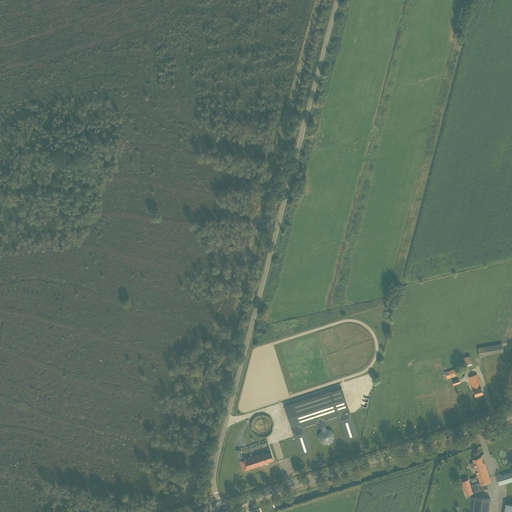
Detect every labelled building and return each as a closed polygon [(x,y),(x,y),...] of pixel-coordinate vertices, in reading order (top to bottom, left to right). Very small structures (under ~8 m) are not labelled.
[(502,344),(478,348),(479,356),(503,352),(502,344)] [(464,357),(467,366),(472,364),(469,355),(464,357)] [(459,368),(445,372),(447,379),(461,374),(459,368)] [(475,396),(483,393),(481,387),(477,374),(469,377),(473,390),(475,396)] [(330,392),(284,407),(294,436),(300,455),(312,451),(306,432),(304,429),(316,425),(317,429),(320,427),(321,430),(318,433),(318,438),(320,442),(324,444),(328,444),(332,441),(334,437),(333,433),(330,429),(326,428),(325,426),(328,425),(327,421),(338,418),(340,421),(346,440),(357,436),(351,417),(349,411),(348,408),(337,411),(330,392)] [(264,454),(264,453),(240,461),(243,470),(267,463),(267,462),(273,460),(271,452),(264,454)] [(469,479),(462,481),(466,496),(473,493),(488,488),(487,483),(490,482),(484,463),(483,464),(481,457),(473,459),(474,462),(471,463),(470,464),(471,468),(473,468),(475,467),(480,482),(471,485),(469,479)] [(511,481),(509,473),(497,477),(499,485),(511,481)] [(489,511),(491,498),(474,496),(474,502),(471,501),(470,509),(473,509),(472,511),(489,511)]
